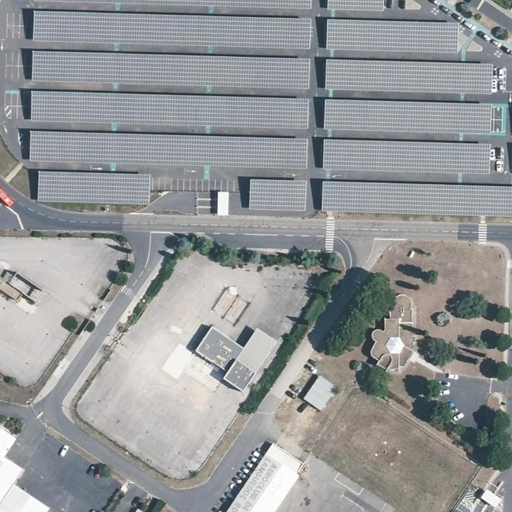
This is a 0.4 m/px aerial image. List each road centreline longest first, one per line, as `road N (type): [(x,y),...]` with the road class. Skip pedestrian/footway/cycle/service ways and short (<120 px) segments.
road 1 (unclassified): [(152,223),(146,266),(50,411),(197,506),(365,265),(374,228)]
road 2 (unclassified): [(152,223),(374,228)]
road 3 (unclassified): [(0,187),(37,213),(72,222),(152,223)]
road 4 (unclassified): [(374,228),(511,233)]
